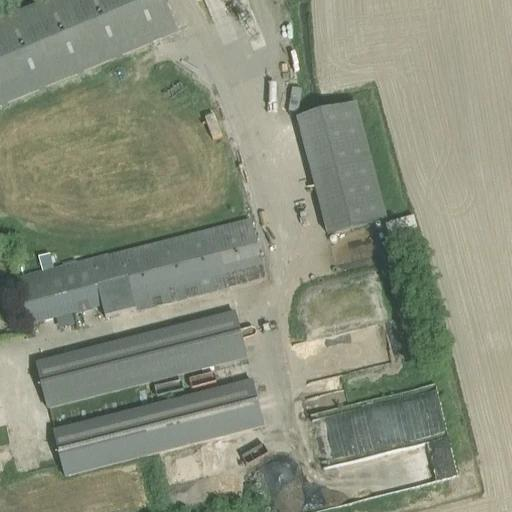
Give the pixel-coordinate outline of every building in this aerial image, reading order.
[(164,0),(51,0),(0,21),(0,107),(178,34),(164,0)] [(223,0),(205,0),(221,45),(237,40),(223,0)] [(323,236),(386,221),(357,103),(295,118),(323,236)] [(416,216),(387,224),(389,234),(419,225),(416,216)] [(251,222),(16,282),(27,327),(131,300),(135,314),(265,281),(251,222)] [(234,315),(57,360),(37,365),(49,410),(246,360),(234,315)] [(251,383),(54,433),(66,478),(263,428),(251,383)] [(317,465),(386,450),(395,492),(457,479),(437,385),(420,388),(422,397),(395,403),(395,399),(307,417),(317,465)]
